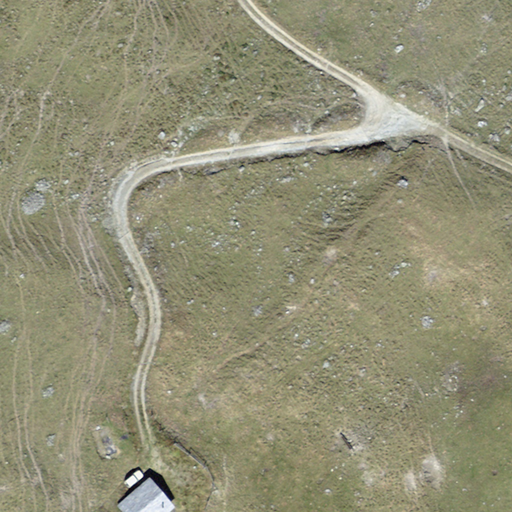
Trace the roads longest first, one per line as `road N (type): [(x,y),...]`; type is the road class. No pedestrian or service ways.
road 1 (track): [(166,473),(138,416),(161,345),(150,285),(119,211),(142,160),(402,118)]
road 2 (track): [(247,0),(289,42),(402,118)]
road 3 (track): [(402,118),(511,170)]
